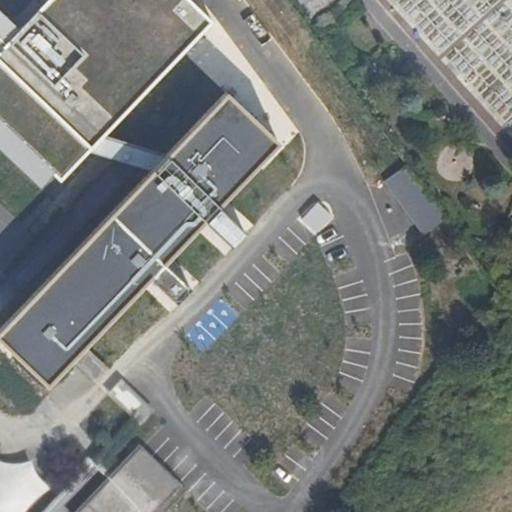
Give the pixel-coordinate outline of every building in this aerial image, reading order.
[(0,0),(0,151),(50,199),(220,22),(197,0),(0,0)] [(0,339),(47,385),(70,361),(84,346),(143,284),(168,258),(278,143),(225,93),(0,329),(0,339)] [(405,166),(383,182),(422,235),(445,219),(405,166)] [(196,284),(168,258),(143,284),(169,310),(173,310),(179,309),(185,307),(189,303),(193,298),(194,294),(194,291),(195,290),(195,287),(196,284)] [(68,511),(63,508),(97,472),(108,481),(122,466),(111,457),(154,412),(84,346),(70,361),(131,419),(42,511),(68,511)] [(166,511),(185,493),(139,449),(122,466),(108,481),(78,511),(166,511)]
